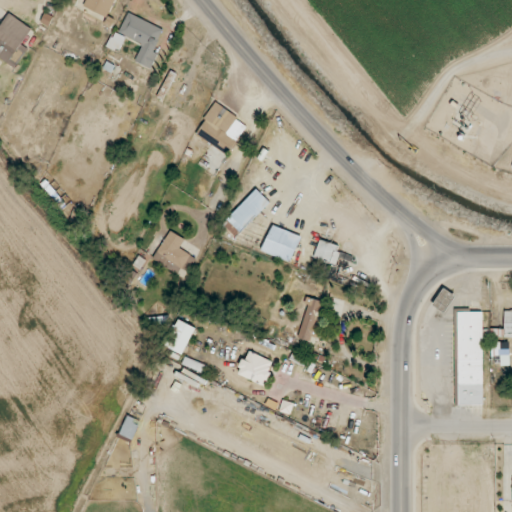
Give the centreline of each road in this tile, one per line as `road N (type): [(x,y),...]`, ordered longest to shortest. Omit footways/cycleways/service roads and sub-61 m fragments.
road 1 (tertiary): [(204,0),(397,209),(444,242),(482,252)]
road 2 (tertiary): [(392,511),(400,310),(436,261),(482,252)]
road 3 (residential): [(392,427),(511,427)]
